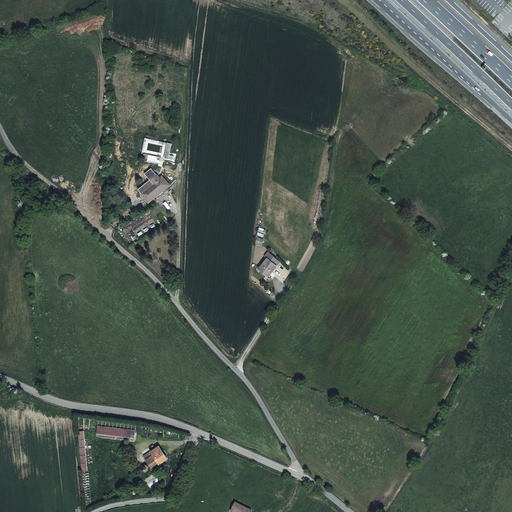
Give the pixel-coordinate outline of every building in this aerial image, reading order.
[(161,179),(158,176),(158,175),(157,175),(157,174),(156,174),(155,174),(154,174),(153,175),(152,175),(151,176),(151,177),(151,178),(151,179),(151,180),(151,181),(152,181),(154,184),(142,194),(149,202),(170,185),(163,177),(161,179)] [(259,269),(268,276),(280,262),(268,253),(265,257),(267,259),(259,269)] [(98,426),(97,436),(134,440),(136,431),(98,426)] [(84,431),(78,431),(82,471),(87,471),(84,431)] [(167,458),(160,448),(153,452),(152,452),(145,457),(152,468),(167,458)]
